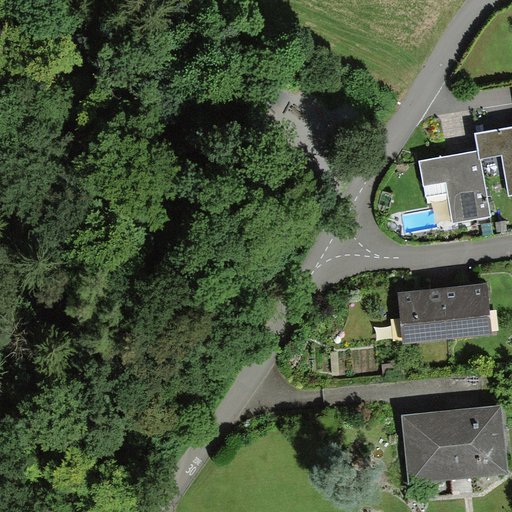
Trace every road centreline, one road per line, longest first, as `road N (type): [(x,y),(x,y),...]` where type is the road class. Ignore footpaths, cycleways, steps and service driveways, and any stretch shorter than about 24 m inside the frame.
road 1 (residential): [(341,234),(153,511)]
road 2 (residential): [(485,0),(387,143),(341,234)]
road 3 (residential): [(511,251),(420,258),(373,251),(341,234)]
